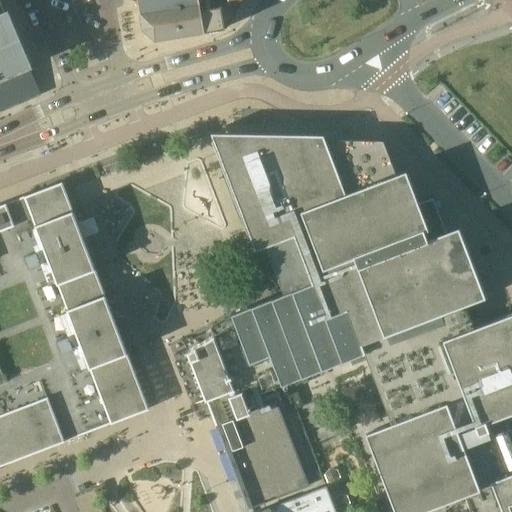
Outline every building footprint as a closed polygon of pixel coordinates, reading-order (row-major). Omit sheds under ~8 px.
[(0,0),(0,109),(40,93),(29,66),(31,65),(7,10),(6,11),(0,0)] [(197,0),(137,0),(143,27),(156,39),(203,31),(197,0)] [(197,0),(203,31),(226,27),(242,0),(197,0)] [(511,511),(511,433),(505,416),(511,413),(511,313),(481,325),(474,328),(465,304),(473,302),(485,297),(459,227),(446,232),(433,197),(418,203),(406,170),(396,173),(383,140),(325,139),(323,134),(223,132),(211,132),(255,250),(266,246),(272,263),(271,263),(270,264),(269,265),(268,266),(268,267),(268,268),(268,269),(268,270),(268,271),(268,272),(269,273),(270,274),(270,275),(271,275),(272,276),(273,276),(274,276),(275,276),(276,276),(277,276),(284,293),(231,313),(235,323),(216,334),(214,335),(235,392),(236,392),(258,383),(261,392),(270,389),(287,382),(302,376),(364,353),(391,423),(373,430),(365,433),(395,511),(420,511),(465,495),(470,511),(511,511)] [(0,465),(149,408),(62,181),(0,205),(0,465)] [(309,485),(307,480),(277,401),(275,402),(270,389),(261,392),(258,383),(236,392),(235,392),(214,335),(187,351),(248,509),(309,485)] [(111,498),(104,483),(97,486),(103,501),(111,498)] [(336,511),(325,484),(250,511),(336,511)]
